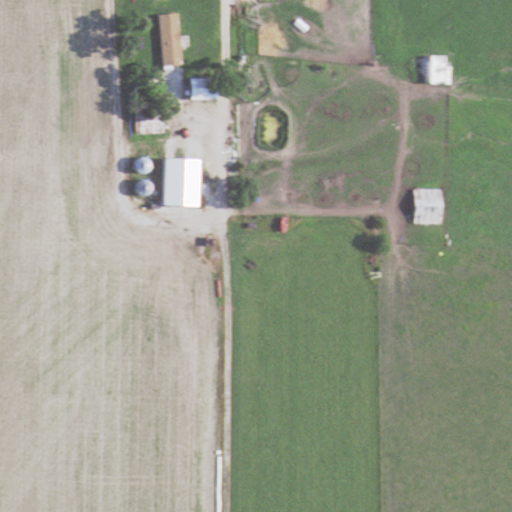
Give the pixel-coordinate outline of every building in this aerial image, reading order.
[(189,39),(178,39),(178,65),(189,65),(189,39)] [(415,83),(451,83),(451,54),(415,54),(415,83)] [(192,78),(192,99),(213,99),(213,78),(192,78)] [(136,133),(164,133),(164,113),(136,113),(136,133)] [(136,186),(144,197),(156,189),(148,177),(136,186)] [(443,224),(443,189),(414,189),(414,224),(443,224)]
